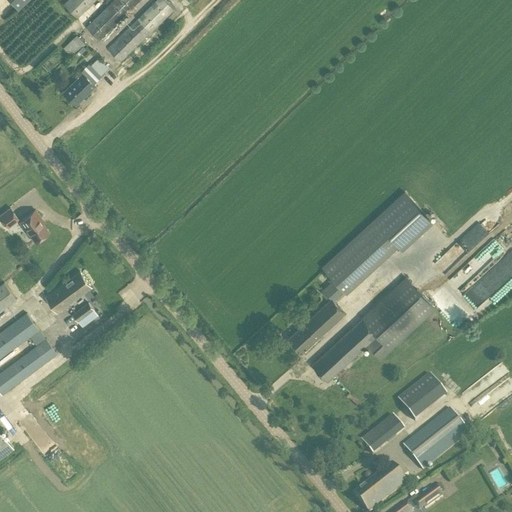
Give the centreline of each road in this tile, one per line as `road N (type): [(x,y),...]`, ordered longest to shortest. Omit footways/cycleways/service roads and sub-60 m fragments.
road 1 (tertiary): [(343,511),(0,90)]
road 2 (track): [(255,406),(419,250),(453,241),(511,193)]
road 3 (track): [(42,144),(182,7),(175,0)]
road 4 (track): [(99,0),(20,76),(0,49)]
